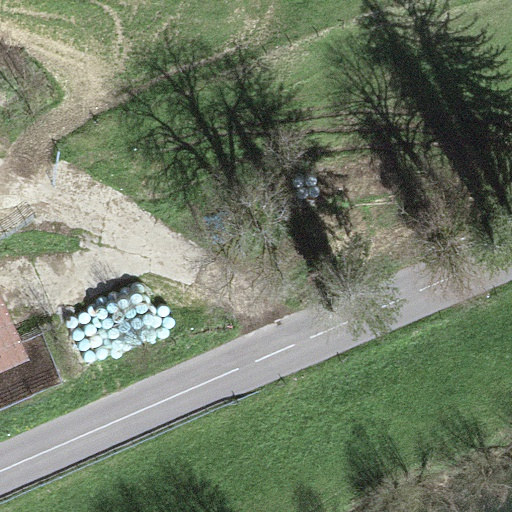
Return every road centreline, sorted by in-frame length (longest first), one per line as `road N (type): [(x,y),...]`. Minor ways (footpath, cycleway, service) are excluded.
road 1 (secondary): [(511,248),(0,465)]
road 2 (track): [(273,0),(240,59),(46,132),(13,181)]
road 3 (track): [(118,415),(13,181)]
